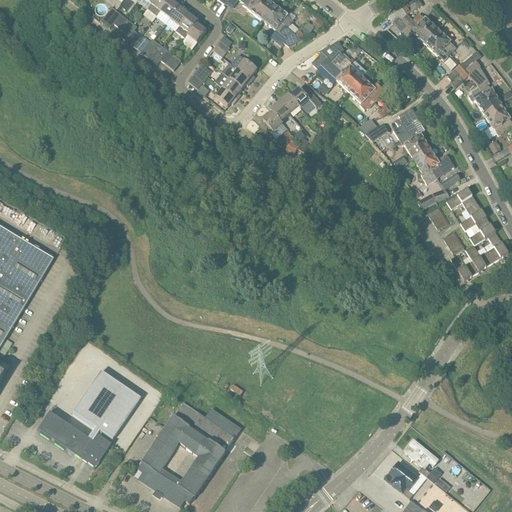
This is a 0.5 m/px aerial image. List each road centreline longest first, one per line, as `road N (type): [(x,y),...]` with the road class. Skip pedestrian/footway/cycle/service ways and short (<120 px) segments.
road 1 (residential): [(306,511),(379,446),(463,327),(511,303)]
road 2 (residential): [(511,224),(449,115),(352,21)]
road 3 (residential): [(234,124),(288,62),(352,21)]
road 4 (residential): [(180,86),(63,0)]
road 5 (residential): [(511,88),(430,0)]
